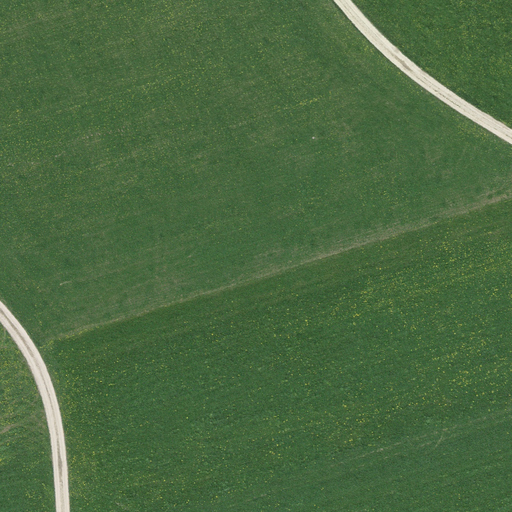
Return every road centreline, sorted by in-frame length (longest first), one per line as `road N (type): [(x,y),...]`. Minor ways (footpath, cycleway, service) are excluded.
road 1 (track): [(343,0),(387,50),(458,108),(511,139)]
road 2 (track): [(0,308),(51,392),(65,511)]
